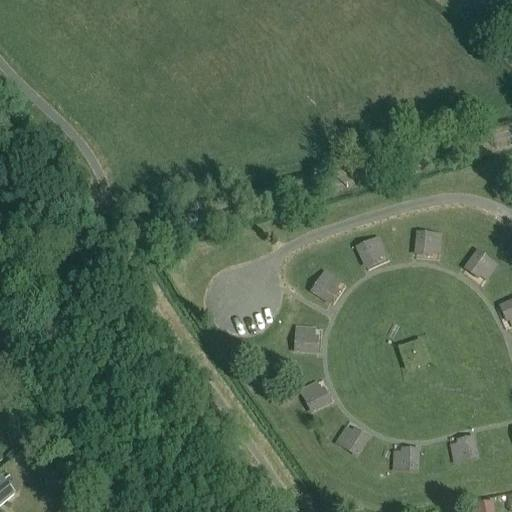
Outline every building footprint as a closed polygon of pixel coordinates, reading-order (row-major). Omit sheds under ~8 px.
[(414,255),(437,257),(439,239),(416,237),(414,255)] [(363,269),(384,259),(376,243),(355,252),(363,269)] [(484,284),(495,269),(476,255),(465,270),(484,284)] [(325,306),(338,287),(323,277),(310,296),(325,306)] [(511,321),(511,295),(498,302),(508,323),(511,321)] [(312,357),(313,334),(295,333),(294,356),(312,357)] [(419,338),(396,346),(404,371),(428,363),(419,338)] [(326,408),(316,388),(300,396),(310,416),(326,408)] [(346,432),(336,448),(355,460),(365,444),(346,432)] [(473,444),(450,449),(454,466),(476,462),(473,444)] [(417,457),(394,456),(393,474),(416,475),(417,457)]
